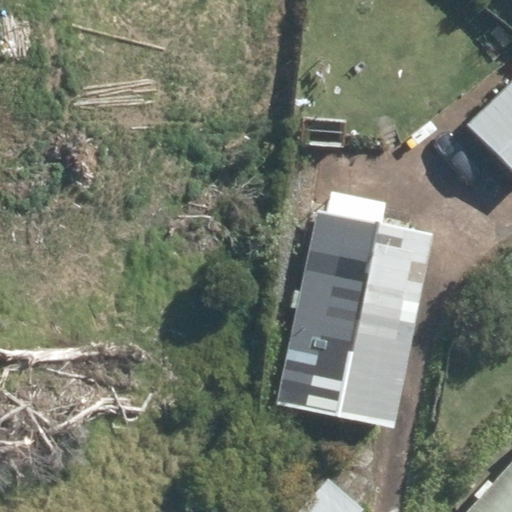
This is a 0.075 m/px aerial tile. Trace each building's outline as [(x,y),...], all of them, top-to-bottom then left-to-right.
[(511,85),(467,130),(511,173),(511,85)] [(300,146),(342,151),(345,126),(303,121),(300,146)] [(384,213),(385,207),(330,196),(325,218),(317,216),(276,406),(388,430),(428,239),(405,234),(409,218),(384,213)] [(511,511),(511,466),(469,511),(511,511)] [(359,511),(324,481),(296,511),(359,511)]
